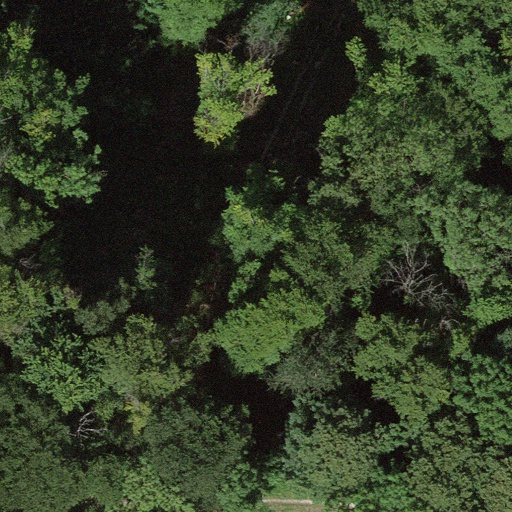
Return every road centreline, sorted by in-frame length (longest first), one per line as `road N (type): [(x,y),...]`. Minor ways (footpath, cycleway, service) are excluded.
road 1 (track): [(31,511),(280,501),(370,511)]
road 2 (track): [(511,81),(355,0)]
